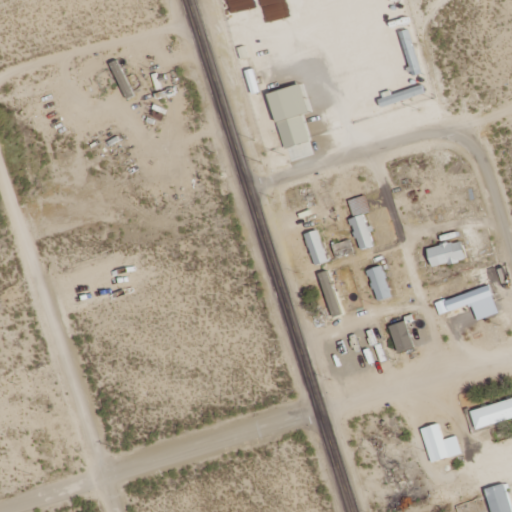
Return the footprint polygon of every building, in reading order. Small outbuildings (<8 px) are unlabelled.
[(422,74),(409,30),(400,33),(414,76),(422,74)] [(303,115),(311,113),(303,85),(270,94),(285,149),(311,142),(303,115)] [(393,95),(392,91),(380,94),(384,107),(426,94),(424,86),(393,95)] [(360,251),(374,247),(365,215),(351,219),(360,251)] [(306,235),(316,267),(330,262),(319,230),(306,235)] [(468,260),(463,240),(429,250),(434,269),(468,260)] [(369,270),(377,302),(392,298),(384,267),(369,270)] [(343,316),(329,271),(320,274),(334,318),(343,316)] [(436,305),(440,316),(494,296),(490,286),(436,305)] [(398,352),(414,348),(408,322),(392,326),(398,352)] [(511,399),(473,411),(478,430),(511,419),(511,399)] [(463,454),(458,437),(445,441),(440,424),(422,429),(432,464),(463,454)] [(486,490),(493,511),(511,511),(511,504),(506,484),(486,490)]
